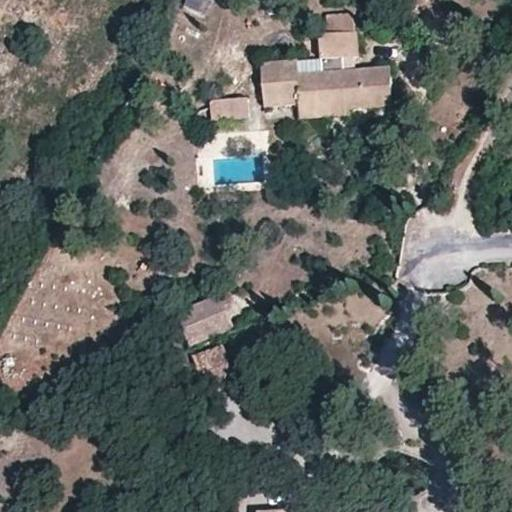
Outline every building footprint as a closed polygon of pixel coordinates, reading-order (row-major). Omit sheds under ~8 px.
[(188,0),(186,8),(202,14),(206,0),(188,0)] [(326,32),(354,31),(353,20),(348,14),(325,15),(326,32)] [(326,32),(319,32),(320,58),(359,57),(358,31),(354,31),(326,32)] [(395,108),(391,68),(301,75),(300,61),(263,64),(266,111),(302,109),(302,120),(346,117),(346,112),(395,108)] [(251,121),(250,101),(211,103),(210,123),(251,121)] [(223,296),(179,314),(192,349),(237,332),(223,296)] [(238,384),(227,348),(193,361),(204,394),(238,384)]
